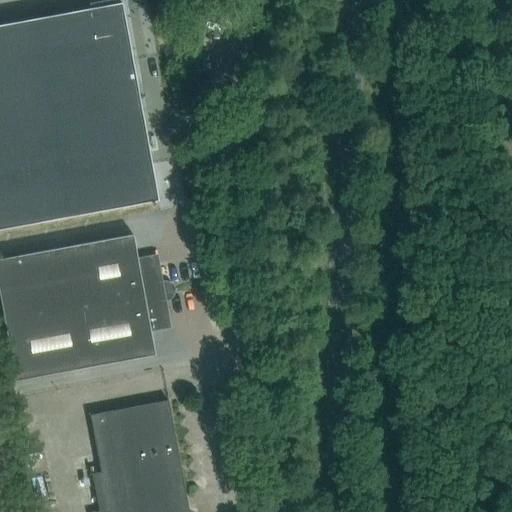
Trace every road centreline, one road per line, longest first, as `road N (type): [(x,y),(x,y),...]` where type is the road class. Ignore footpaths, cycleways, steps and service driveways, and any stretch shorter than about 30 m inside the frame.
road 1 (unclassified): [(279,511),(235,259),(235,79),(247,0)]
road 2 (tertiary): [(343,511),(339,343),(352,0)]
